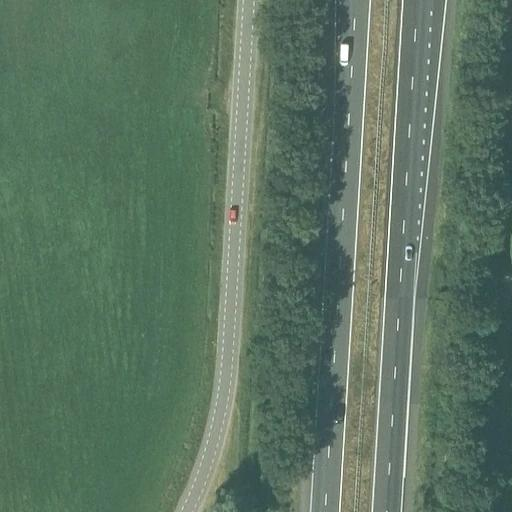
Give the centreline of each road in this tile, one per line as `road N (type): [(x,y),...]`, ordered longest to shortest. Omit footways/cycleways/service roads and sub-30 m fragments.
road 1 (unclassified): [(187,511),(224,389),(243,0)]
road 2 (motorway): [(385,511),(415,0)]
road 3 (motorway): [(355,0),(325,511)]
